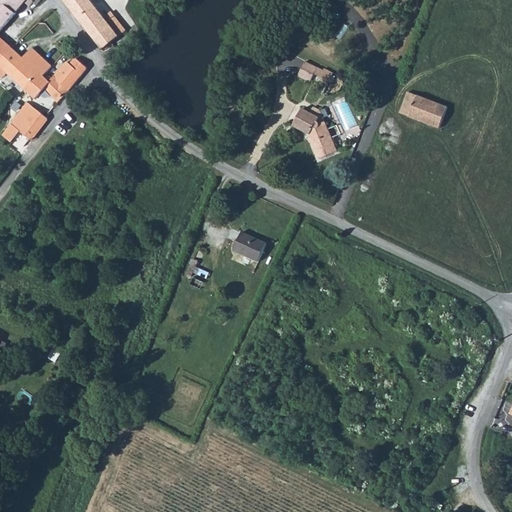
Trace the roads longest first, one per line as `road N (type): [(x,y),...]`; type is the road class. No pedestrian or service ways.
road 1 (residential): [(511,312),(220,166),(159,125),(99,76),(90,47),(51,0)]
road 2 (residential): [(491,511),(478,490),(476,447),(511,343)]
